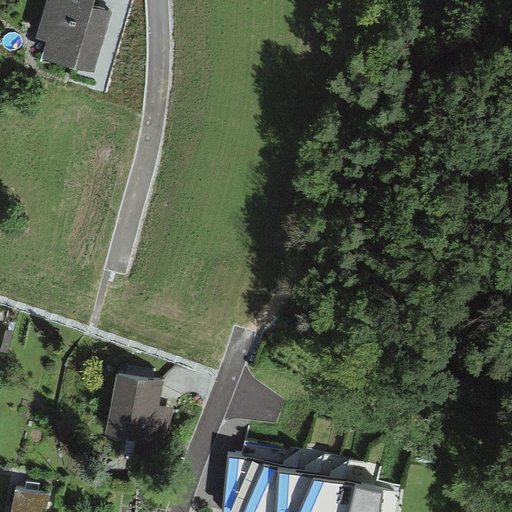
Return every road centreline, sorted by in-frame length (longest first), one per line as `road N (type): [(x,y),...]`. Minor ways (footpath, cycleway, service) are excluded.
road 1 (residential): [(116,267),(153,121),(159,0)]
road 2 (residential): [(178,511),(225,387)]
